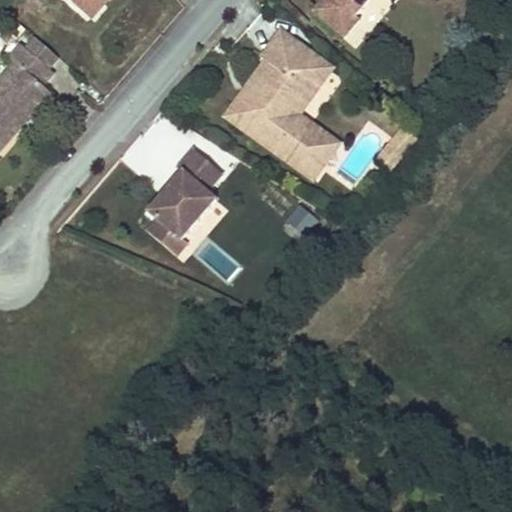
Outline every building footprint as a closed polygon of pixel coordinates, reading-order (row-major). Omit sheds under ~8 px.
[(68,0),(84,14),(96,0),(68,0)] [(91,20),(108,0),(96,0),(84,14),(91,20)] [(357,17),(371,0),(322,0),(313,12),(344,39),(360,21),(357,17)] [(338,145),(298,116),(324,80),(301,64),(308,53),(281,34),(262,60),(266,63),(272,68),(248,101),(242,97),(227,118),(260,141),(263,137),(277,148),(274,152),(313,180),(338,145)] [(49,70),(58,59),(35,39),(26,50),(49,70)] [(30,117),(50,94),(42,86),(53,73),(49,70),(26,50),(22,46),(10,60),(15,65),(0,82),(0,151),(24,124),(21,122),(28,114),(30,117)] [(332,69),(308,53),(301,64),(324,80),(332,69)] [(248,101),(272,68),(266,63),(242,97),(248,101)] [(24,124),(30,117),(28,114),(21,122),(24,124)] [(399,158),(415,139),(404,130),(388,149),(399,158)] [(277,148),(263,137),(260,141),(274,152),(277,148)] [(389,172),(400,159),(399,158),(388,149),(377,163),(389,172)] [(183,241),(217,201),(208,193),(223,176),(193,150),(177,169),(183,173),(169,190),(173,193),(167,200),(163,196),(149,214),(157,221),(181,242),(183,241)] [(167,200),(173,193),(169,190),(163,196),(167,200)] [(306,238),(319,222),(300,205),(287,221),(306,238)] [(181,242),(157,221),(147,232),(177,258),(188,246),(183,241),(181,242)]
